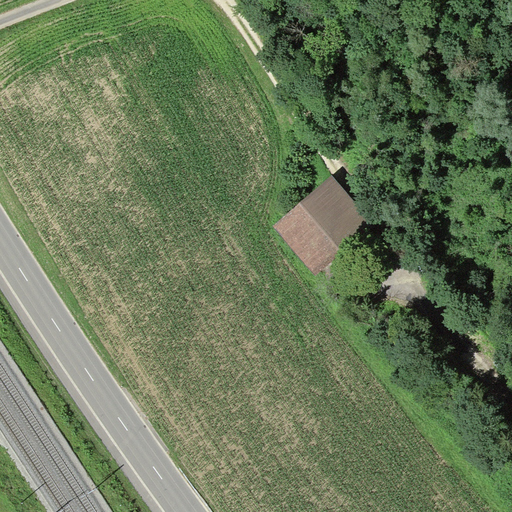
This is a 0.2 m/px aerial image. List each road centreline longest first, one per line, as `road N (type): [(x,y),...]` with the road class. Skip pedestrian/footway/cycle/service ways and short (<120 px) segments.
road 1 (track): [(226,0),(496,386)]
road 2 (tertiary): [(0,239),(186,511)]
